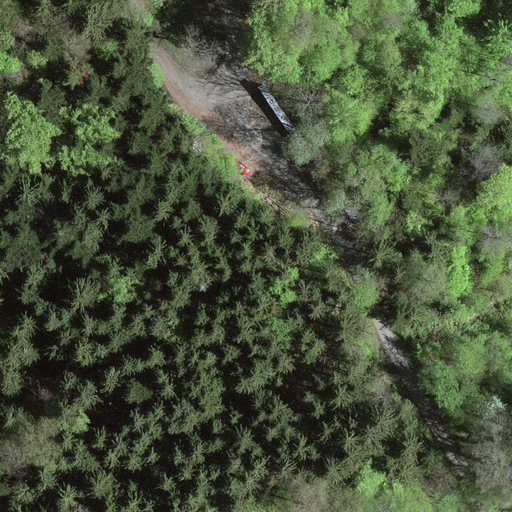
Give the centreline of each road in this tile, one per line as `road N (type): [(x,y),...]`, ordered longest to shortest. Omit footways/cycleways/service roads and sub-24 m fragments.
road 1 (unclassified): [(228,85),(422,386),(491,511)]
road 2 (track): [(222,0),(233,68),(228,85),(215,90),(178,80),(159,56),(140,0)]
